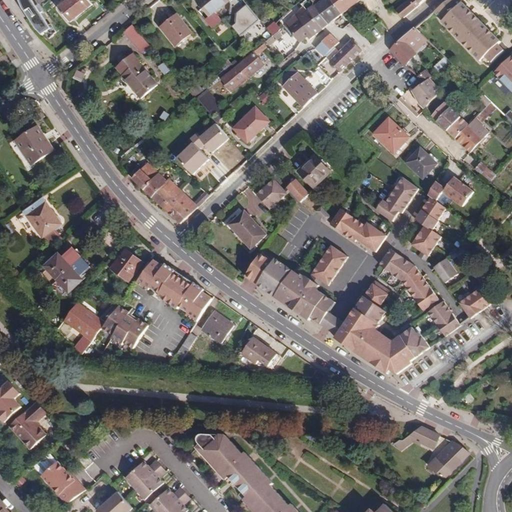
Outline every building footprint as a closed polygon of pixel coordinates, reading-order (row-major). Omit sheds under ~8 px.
[(33,1),(32,0),(19,0),(23,8),(37,29),(43,36),(45,34),(52,29),(50,27),(42,15),(33,1)] [(45,13),(35,0),(34,0),(33,1),(42,15),(45,13)] [(93,4),(89,0),(69,0),(59,8),(70,22),(93,4)] [(229,1),(227,0),(199,0),(198,1),(211,16),(206,20),(212,28),(221,21),(215,13),(229,1)] [(302,0),(298,4),(300,7),(321,32),(328,26),(329,25),(316,7),(309,0),(302,0)] [(325,0),(316,7),(329,25),(342,15),(330,0),(325,0)] [(330,0),(342,15),(343,14),(361,0),(330,0)] [(404,19),(416,8),(410,0),(397,11),(404,19)] [(409,0),(410,0),(416,8),(426,0),(409,0)] [(462,3),(459,0),(449,0),(435,12),(444,21),(443,22),(482,61),(483,60),(489,67),(505,51),(499,44),(502,42),(463,2),(462,3)] [(249,43),(267,28),(247,5),(234,15),(239,20),(233,25),(249,43)] [(321,32),(300,7),(295,12),(297,14),(296,16),(286,26),(300,42),(308,37),(311,40),(321,32)] [(193,33),(178,14),(162,27),(177,45),(193,33)] [(57,32),(53,25),(50,27),(52,29),(45,34),(50,39),(57,32)] [(150,46),(133,25),(125,32),(142,53),(150,46)] [(428,40),(415,27),(391,50),(406,65),(417,55),(415,53),(428,40)] [(284,53),(295,43),(286,33),(275,42),(284,53)] [(363,51),(353,41),(341,53),(336,49),(327,58),(341,72),(363,51)] [(142,63),(135,55),(118,68),(125,76),(124,77),(142,99),(159,85),(141,64),(142,63)] [(441,70),(448,60),(443,57),(436,67),(441,70)] [(511,57),(496,73),(511,89),(511,57)] [(165,62),(158,66),(163,75),(170,71),(165,62)] [(253,75),(243,63),(210,90),(220,102),(253,75)] [(82,82),(86,74),(77,69),(73,78),(82,82)] [(319,94),(299,73),(285,87),(305,108),(319,94)] [(424,83),(428,79),(422,74),(419,78),(424,83)] [(436,87),(428,79),(424,83),(415,90),(413,91),(420,104),(426,109),(438,96),(432,91),(436,87)] [(208,89),(198,98),(211,113),(221,104),(208,89)] [(451,109),(438,96),(426,109),(457,139),(467,124),(459,116),(452,109),(451,108),(451,109)] [(419,115),(401,97),(399,100),(417,118),(419,115)] [(487,98),(474,115),(480,121),(493,103),(487,98)] [(463,112),(456,105),(452,109),(459,116),(463,112)] [(271,122),(257,108),(235,129),(249,144),(271,122)] [(474,115),(467,124),(457,139),(472,153),(488,130),(481,124),(482,123),(480,121),(474,115)] [(410,138),(390,119),(375,134),(395,153),(410,138)] [(55,151),(38,127),(11,145),(27,169),(55,151)] [(438,164),(422,148),(407,163),(424,179),(438,164)] [(332,172),(316,156),(299,172),(315,188),(332,172)] [(164,209),(182,191),(170,179),(168,181),(149,163),(133,179),(164,209)] [(496,176),(483,164),(477,171),(490,183),(496,176)] [(441,185),(437,182),(429,196),(432,198),(437,202),(444,192),(464,207),(474,192),(454,177),(446,189),(441,185)] [(402,213),(420,189),(404,178),(387,202),(384,200),(378,210),(394,221),(401,212),(402,213)] [(276,180),(258,196),(272,211),(289,196),(285,190),(276,180)] [(311,195),(297,180),(288,188),(293,193),(302,203),(311,195)] [(195,204),(182,191),(164,209),(181,224),(206,201),(201,197),(195,204)] [(210,197),(206,193),(201,197),(206,201),(210,197)] [(437,202),(432,198),(416,220),(425,226),(412,245),(421,252),(417,256),(424,261),(441,238),(431,231),(447,209),(437,202)] [(61,226),(44,200),(35,206),(38,210),(28,217),(43,238),(61,226)] [(331,218),(322,208),(317,212),(326,222),(331,218)] [(376,253),(388,236),(379,230),(370,223),(368,226),(343,208),(332,225),(356,243),(358,240),(376,253)] [(267,235),(246,212),(238,219),(236,217),(229,223),(241,237),(252,249),(267,235)] [(241,237),(229,223),(227,225),(239,239),(241,237)] [(286,244),(274,236),(247,275),(310,319),(311,315),(321,322),(329,310),(325,307),(332,298),(317,287),(319,284),(309,277),(295,267),(293,269),(277,257),(286,244)] [(332,244),(312,273),(322,280),(329,284),(348,255),(332,244)] [(475,255),(466,245),(457,254),(466,264),(475,255)] [(92,268),(74,249),(64,259),(60,255),(47,268),(71,294),(84,281),(81,278),(92,268)] [(416,266),(392,249),(381,264),(393,272),(392,273),(408,286),(425,310),(440,299),(416,266)] [(145,263),(127,250),(112,269),(117,272),(128,281),(130,282),(145,263)] [(458,275),(447,259),(436,267),(446,283),(458,275)] [(165,267),(155,261),(138,283),(149,291),(151,289),(160,296),(175,274),(176,271),(166,265),(165,267)] [(128,281),(117,272),(113,277),(124,286),(128,281)] [(322,280),(312,273),(309,277),(319,284),(322,280)] [(184,280),(175,274),(160,296),(159,297),(168,303),(184,280)] [(381,306),(392,290),(376,279),(346,322),(340,318),(331,329),(337,334),(336,336),(354,349),(357,345),(362,349),(359,352),(389,373),(392,368),(399,373),(413,364),(411,361),(431,348),(423,337),(421,338),(413,328),(396,340),(384,332),(385,331),(380,328),(382,326),(380,325),(382,321),(389,313),(381,306)] [(193,286),(184,280),(168,303),(179,309),(180,307),(189,313),(188,315),(198,322),(212,301),(204,293),(205,290),(195,284),(193,286)] [(497,301),(484,287),(472,295),(460,303),(471,319),(497,301)] [(325,307),(329,310),(335,301),(332,298),(325,307)] [(447,336),(462,325),(444,301),(430,311),(447,336)] [(103,329),(107,324),(78,304),(65,321),(73,326),(74,325),(83,331),(82,333),(86,336),(76,348),(83,355),(103,329)] [(120,307),(107,324),(103,329),(115,336),(113,339),(123,345),(125,343),(134,349),(149,326),(139,319),(138,322),(128,316),(130,313),(120,307)] [(336,315),(329,310),(321,322),(328,327),(331,329),(340,318),(336,315)] [(235,326),(215,312),(203,329),(223,344),(235,326)] [(139,319),(130,313),(128,316),(138,322),(139,319)] [(83,331),(74,325),(73,326),(82,333),(83,331)] [(197,337),(191,333),(171,364),(179,365),(197,337)] [(281,357),(255,338),(243,354),(258,365),(261,360),(273,369),(281,357)] [(0,417),(5,423),(23,408),(16,400),(22,395),(11,382),(0,391),(0,417)] [(48,414),(38,403),(11,427),(32,450),(48,436),(37,424),(48,414)] [(441,436),(422,427),(411,436),(413,438),(435,449),(441,436)] [(299,511),(293,504),(291,506),(272,486),(274,484),(246,453),(244,455),(226,436),(206,434),(200,437),(199,439),(201,445),(204,449),(201,452),(228,481),(231,478),(238,487),(235,489),(246,502),(249,499),(252,502),(249,505),(255,511),(299,511)] [(335,438),(304,437),(334,454),(335,438)] [(461,446),(454,442),(430,467),(447,477),(470,454),(461,446)] [(36,469),(43,477),(59,462),(52,455),(36,469)] [(137,489),(162,466),(157,461),(151,467),(146,462),(138,469),(136,470),(134,467),(127,473),(130,477),(128,479),(137,489)] [(43,477),(68,505),(86,492),(67,472),(59,462),(43,477)] [(167,472),(162,466),(137,489),(146,500),(149,498),(151,500),(158,494),(156,492),(158,490),(165,484),(160,478),(167,472)] [(67,472),(86,492),(88,491),(69,470),(67,472)] [(238,487),(231,478),(228,481),(235,489),(238,487)] [(158,495),(158,494),(151,500),(154,504),(152,506),(157,511),(165,511),(187,493),(182,488),(175,495),(170,489),(163,496),(161,497),(158,495)] [(130,511),(134,509),(120,493),(99,511),(130,511)] [(187,493),(165,511),(187,511),(189,510),(185,505),(191,499),(187,493)] [(0,511),(7,511),(9,511),(0,499),(0,511)]
